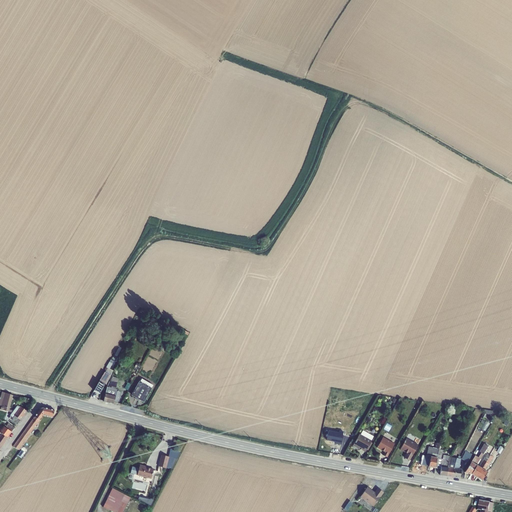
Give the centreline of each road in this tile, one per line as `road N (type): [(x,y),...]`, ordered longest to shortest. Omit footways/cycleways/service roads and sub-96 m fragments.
road 1 (track): [(511,182),(386,111),(349,104),(269,245),(250,251),(153,238),(44,395)]
road 2 (secondary): [(511,495),(264,450),(44,395)]
